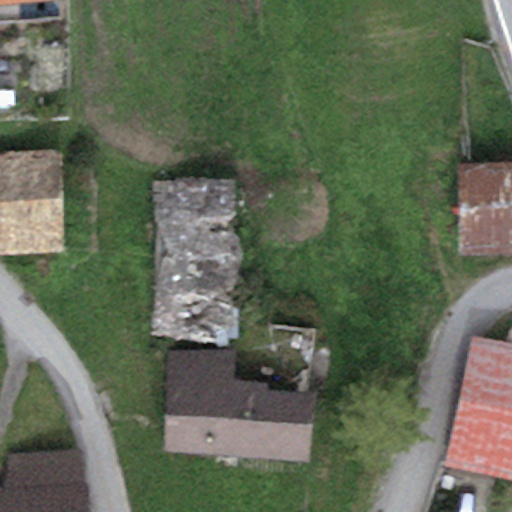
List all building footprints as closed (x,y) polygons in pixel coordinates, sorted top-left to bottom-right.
[(60,152),(0,152),(0,253),(60,254),(60,152)] [(511,163),(459,163),(458,253),(511,253),(511,163)] [(236,185),(155,185),(155,340),(236,340),(236,185)] [(511,345),(471,337),(444,468),(511,482),(511,345)] [(234,353),(167,350),(162,452),(308,460),(312,392),(266,390),(266,386),(232,384),(234,353)] [(8,487),(0,487),(0,511),(85,511),(84,453),(7,455),(8,487)]
